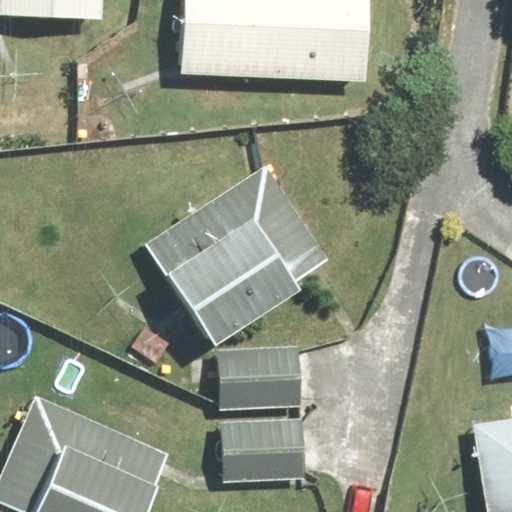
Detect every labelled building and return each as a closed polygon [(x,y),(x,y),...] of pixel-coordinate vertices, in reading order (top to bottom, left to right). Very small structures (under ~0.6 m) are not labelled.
[(2,0),(3,8),(95,9),(94,0),(2,0)] [(356,0),(186,0),(183,64),(354,72),(356,0)] [(249,188),(139,250),(199,356),(309,294),(249,188)] [(307,347),(218,348),(218,413),(308,412),(307,347)] [(29,401),(0,466),(0,511),(128,511),(154,456),(29,401)] [(306,419),(218,420),(219,485),(307,483),(306,419)] [(511,511),(511,420),(480,425),(490,511),(511,511)]
